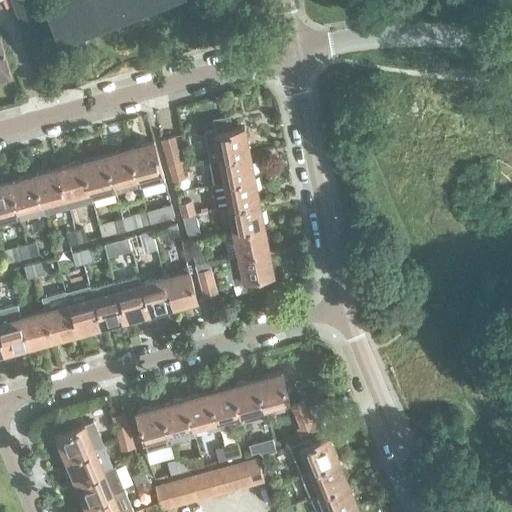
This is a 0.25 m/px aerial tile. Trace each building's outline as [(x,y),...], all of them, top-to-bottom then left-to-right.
[(49,55),(27,0),(12,0),(36,60),(49,55)] [(46,0),(59,34),(147,0),(46,0)] [(0,75),(11,73),(0,33),(0,32),(0,75)] [(210,158),(211,158),(250,150),(245,125),(217,130),(216,128),(205,130),(210,158)] [(168,164),(181,160),(174,135),(161,138),(168,164)] [(140,185),(164,179),(154,140),(129,147),(137,176),(140,185)] [(129,147),(105,153),(113,183),(137,176),(129,147)] [(216,182),(225,180),(255,174),(250,150),(211,158),(216,182)] [(116,192),(113,183),(105,153),(81,160),(89,189),(92,199),(116,192)] [(89,189),(81,160),(57,167),(66,196),(89,189)] [(171,176),(185,172),(182,163),(169,167),(171,176)] [(66,196),(57,167),(34,173),(42,203),(56,199),(58,207),(68,204),(66,196)] [(44,212),(42,203),(34,173),(10,180),(18,209),(20,218),(44,212)] [(230,204),(259,199),(255,174),(225,180),(230,204)] [(0,214),(18,209),(10,180),(0,182),(0,214)] [(234,229),(264,223),(259,199),(230,204),(234,229)] [(165,218),(175,216),(171,202),(162,205),(165,218)] [(182,215),(195,211),(193,203),(180,206),(182,215)] [(189,239),(202,235),(195,211),(182,215),(189,239)] [(122,216),(126,229),(135,227),(131,213),(122,216)] [(102,235),(117,231),(126,229),(122,216),(98,222),(102,235)] [(180,236),(177,223),(168,225),(171,238),(180,236)] [(235,254),(269,247),(264,223),(234,229),(239,253),(235,254)] [(75,229),(78,242),(87,239),(84,227),(75,229)] [(69,244),(78,242),(75,229),(66,231),(69,244)] [(127,236),(131,249),(144,246),(145,251),(157,248),(152,229),(127,236)] [(123,251),(131,249),(127,236),(119,238),(123,251)] [(27,242),(30,255),(39,252),(36,240),(27,242)] [(21,257),(30,255),(27,242),(18,244),(21,257)] [(80,249),(83,262),(92,260),(89,246),(80,249)] [(235,254),(229,255),(234,283),(245,280),(244,278),(273,273),(269,247),(235,254)] [(75,264),(83,262),(80,249),(72,251),(75,264)] [(195,263),(208,260),(206,250),(193,254),(195,263)] [(32,262),(36,275),(45,272),(41,259),(32,262)] [(217,292),(210,267),(211,266),(209,260),(208,260),(195,263),(197,270),(205,296),(217,292)] [(27,277),(36,275),(32,262),(23,264),(27,277)] [(180,272),(164,277),(172,306),(197,299),(188,265),(179,267),(180,272)] [(148,312),(140,283),(138,275),(114,281),(117,290),(125,319),(148,312)] [(164,277),(140,283),(148,312),(172,306),(164,277)] [(103,293),(100,283),(90,285),(101,325),(125,319),(117,290),(103,293)] [(77,332),(101,325),(90,285),(80,288),(83,299),(69,303),(77,332)] [(69,303),(45,309),(53,338),(77,332),(69,303)] [(45,309),(21,316),(29,345),(53,338),(45,309)] [(29,345),(21,316),(0,321),(0,331),(5,351),(29,345)] [(281,371),(257,377),(264,406),(289,400),(281,371)] [(264,406),(257,377),(233,384),(241,413),(264,406)] [(241,413),(233,384),(209,390),(217,419),(241,413)] [(219,427),(217,419),(209,390),(185,396),(193,425),(206,422),(208,430),(219,427)] [(193,425),(185,396),(162,403),(170,432),(193,425)] [(312,421),(303,398),(290,403),(300,426),(312,421)] [(170,432),(162,403),(137,409),(144,437),(145,438),(170,432)] [(120,440),(132,437),(125,412),(113,415),(120,440)] [(312,421),(300,426),(296,427),(301,439),(326,429),(321,417),(312,421)] [(68,458),(95,447),(85,423),(58,434),(68,458)] [(302,473),(340,458),(330,434),(302,445),(292,449),(302,473)] [(132,437),(120,440),(122,449),(134,446),(132,437)] [(145,438),(144,437),(139,439),(144,451),(148,449),(145,438)] [(277,449),(273,437),(264,440),(267,452),(277,449)] [(224,445),(227,458),(241,454),(237,441),(224,445)] [(218,460),(227,458),(224,445),(215,447),(218,460)] [(104,470),(95,447),(68,458),(77,481),(104,470)] [(176,458),(180,471),(188,468),(185,455),(176,458)] [(245,460),(251,483),(264,480),(258,456),(245,460)] [(170,473),(180,471),(176,458),(167,460),(170,473)] [(311,496),(321,492),(349,481),(340,458),(302,473),(311,496)] [(238,487),(251,483),(245,460),(232,463),(238,487)] [(219,467),(226,490),(238,487),(232,463),(219,467)] [(213,494),(226,490),(219,467),(206,470),(213,494)] [(136,483),(148,478),(144,469),(132,474),(136,483)] [(104,470),(77,481),(86,504),(113,493),(104,470)] [(194,474),(200,498),(213,494),(206,470),(194,474)] [(187,501),(200,498),(194,474),(181,477),(187,501)] [(168,481),(174,505),(187,501),(181,477),(168,481)] [(148,478),(136,483),(139,491),(151,486),(148,478)] [(161,508),(174,505),(168,481),(155,484),(161,508)] [(349,481),(321,492),(328,511),(336,511),(358,503),(349,481)] [(120,511),(113,493),(86,504),(89,511),(120,511)] [(279,509),(291,504),(288,496),(276,501),(279,509)] [(147,511),(153,511),(160,509),(156,501),(145,506),(147,511)] [(361,511),(358,503),(336,511),(361,511)]
